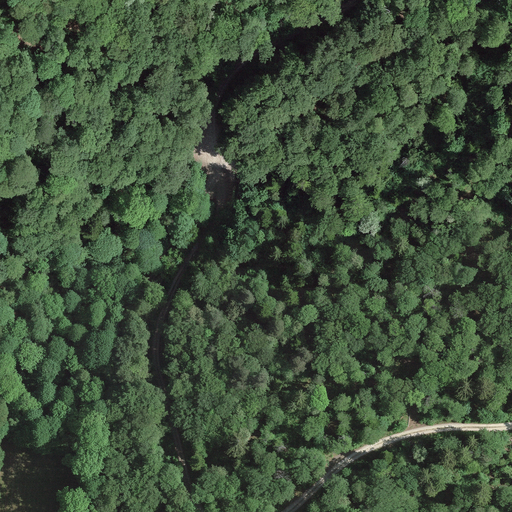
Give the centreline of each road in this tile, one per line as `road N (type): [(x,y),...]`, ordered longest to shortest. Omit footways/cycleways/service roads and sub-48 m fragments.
road 1 (track): [(443,0),(421,28),(222,154),(228,181),(221,212),(178,279),(156,349),(202,511)]
road 2 (track): [(93,511),(121,333),(212,187),(222,154),(192,141),(158,150),(82,211)]
road 3 (track): [(291,511),(375,446),(421,432),(511,426)]
road 4 (track): [(222,154),(218,97),(239,65),(357,0)]
road 5 (track): [(0,37),(46,15),(164,0)]
